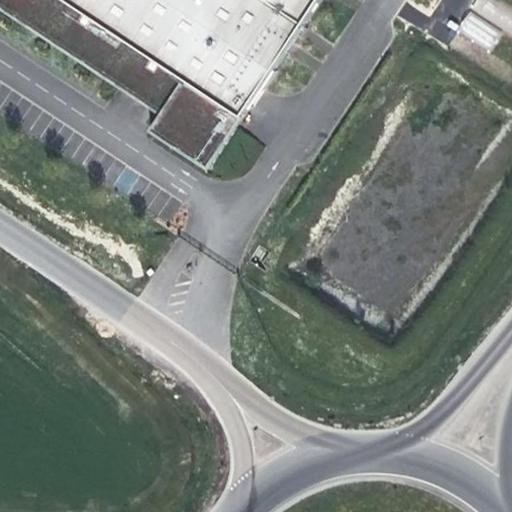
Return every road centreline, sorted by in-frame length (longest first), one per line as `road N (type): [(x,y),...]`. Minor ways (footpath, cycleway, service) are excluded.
road 1 (unclassified): [(223,386),(117,298),(0,225)]
road 2 (unknown): [(237,218),(378,0)]
road 3 (unknown): [(75,112),(237,218)]
road 4 (tertiary): [(511,326),(445,409),(382,452)]
road 5 (tertiary): [(506,511),(465,477),(382,452)]
road 6 (unknown): [(162,335),(237,218)]
road 7 (unclassified): [(335,455),(223,386)]
road 8 (unclassified): [(223,386),(247,469),(241,507)]
